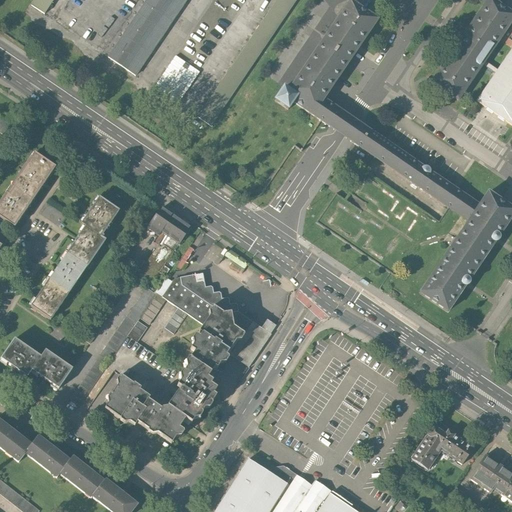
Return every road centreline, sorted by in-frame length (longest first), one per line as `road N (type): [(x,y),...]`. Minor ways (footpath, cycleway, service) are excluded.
road 1 (primary): [(0,60),(319,276)]
road 2 (residential): [(0,395),(191,499)]
road 3 (primary): [(334,287),(511,408)]
road 4 (unclassified): [(263,383),(191,499)]
road 5 (unclassified): [(319,276),(263,383)]
